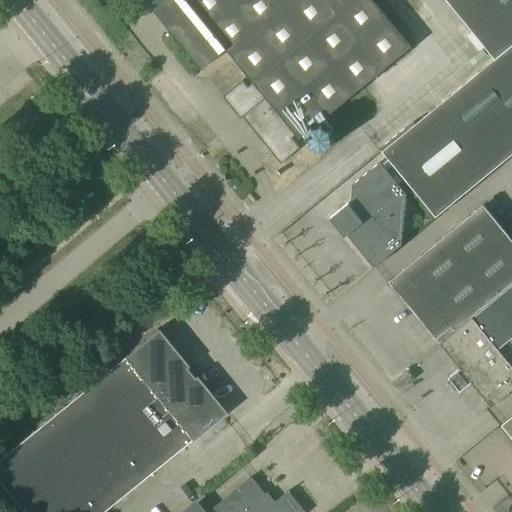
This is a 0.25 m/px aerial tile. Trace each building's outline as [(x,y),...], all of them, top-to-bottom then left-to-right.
[(300,139),(334,111),(410,49),(370,0),(145,0),(202,70),(226,50),(253,83),(249,86),(244,80),(224,96),(241,118),(243,116),(281,163),(301,147),(292,137),(296,135),(300,139)] [(402,243),(407,195),(408,195),(399,184),(406,179),(436,217),(511,154),(511,0),(447,0),(495,59),(416,124),(414,121),(380,149),(400,173),(394,179),(380,162),(352,185),(353,186),(352,203),(351,203),(353,205),(352,206),(349,203),(330,218),(346,236),(348,235),(375,267),(403,244),(402,243)] [(72,201),(78,196),(70,186),(61,193),(69,203),(72,201)] [(511,284),(511,238),(484,204),(387,283),(412,314),(414,312),(440,343),(511,284)] [(449,337),(441,344),(460,368),(458,370),(449,378),(461,392),(470,385),(472,383),(492,407),(507,394),(511,390),(511,285),(473,318),(449,337)] [(124,358),(0,458),(0,484),(22,511),(102,511),(191,440),(191,441),(214,423),(225,413),(195,376),(193,378),(185,369),(188,367),(157,330),(123,357),(124,358)] [(408,371),(394,382),(400,390),(414,379),(408,371)] [(511,416),(502,424),(511,436),(511,416)] [(207,511),(198,500),(183,511),(305,511),(289,491),(274,504),(252,477),(209,511),(207,511)]
